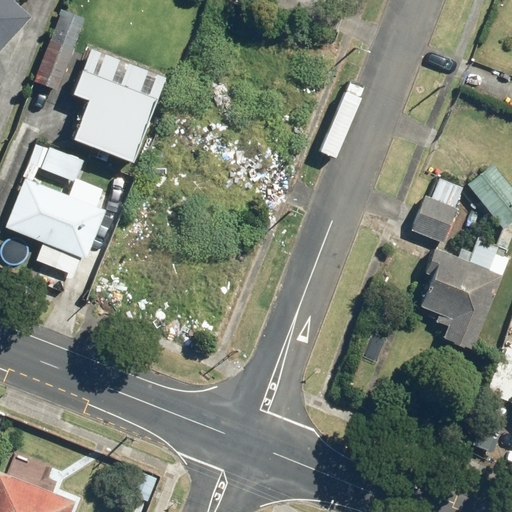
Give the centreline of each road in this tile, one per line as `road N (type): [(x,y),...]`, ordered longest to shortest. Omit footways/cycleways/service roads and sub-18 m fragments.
road 1 (residential): [(305,291),(410,0)]
road 2 (tertiary): [(0,345),(226,435)]
road 3 (tertiary): [(265,450),(419,511)]
road 4 (residential): [(305,291),(294,373),(265,450)]
road 5 (residential): [(226,435),(305,291)]
